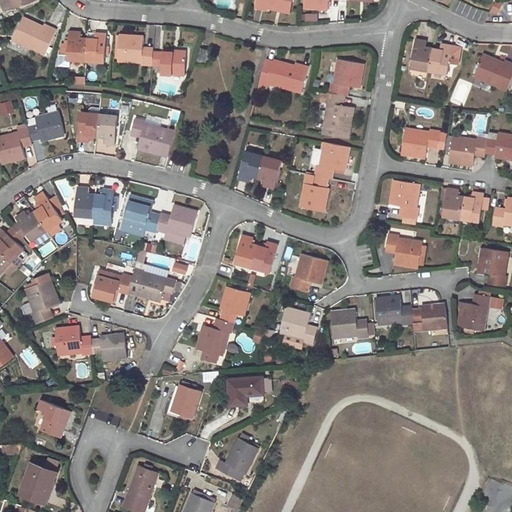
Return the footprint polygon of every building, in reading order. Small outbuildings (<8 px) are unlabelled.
[(11,0),(15,8),(35,1),(34,0),(11,0)] [(256,0),(255,8),(268,11),(269,8),(278,10),(278,8),(291,11),(292,0),(256,0)] [(304,0),(304,7),(328,10),(329,0),(304,0)] [(23,19),(13,39),(45,54),(57,30),(45,24),(43,27),(35,23),(34,25),(23,19)] [(69,32),(67,59),(105,62),(107,34),(96,33),(95,39),(80,38),(81,32),(69,32)] [(187,53),(174,52),(175,50),(163,50),(163,52),(153,52),(143,51),(143,46),(144,36),(120,35),(118,60),(142,62),(142,64),(162,65),(161,73),(185,75),(187,53)] [(415,39),(411,67),(447,73),(449,65),(452,49),(453,46),(441,44),(440,49),(426,47),(427,41),(415,39)] [(199,47),(195,60),(205,63),(209,50),(199,47)] [(459,50),(452,49),(449,65),(456,66),(459,50)] [(483,56),(474,76),(507,89),(511,79),(511,62),(505,60),(504,62),(496,59),(495,61),(483,56)] [(329,103),(324,127),(350,131),(354,108),(344,106),(339,105),(341,95),(343,95),(345,85),(350,86),(360,88),(364,64),(339,58),(336,74),(334,82),(332,82),(330,93),(328,92),(326,102),(329,103)] [(267,82),(302,91),(309,66),(296,62),(295,65),(286,63),(286,65),(273,62),(266,59),(259,86),(265,88),(267,82)] [(336,74),(329,73),(328,81),(332,82),(334,82),(336,74)] [(0,106),(3,115),(15,110),(12,100),(0,103),(0,106)] [(53,138),(52,135),(64,132),(59,111),(35,117),(37,125),(28,127),(31,140),(41,138),(41,141),(53,138)] [(81,112),(78,141),(90,142),(91,136),(97,136),(100,114),(81,112)] [(100,114),(97,136),(103,137),(103,143),(116,144),(118,116),(100,114)] [(169,130),(145,123),(145,121),(135,118),(132,131),(142,134),(141,138),(138,148),(168,157),(178,123),(171,121),(169,130)] [(23,147),(21,143),(31,140),(28,127),(19,130),(19,132),(0,136),(0,158),(1,163),(25,158),(23,147)] [(406,128),(402,154),(426,158),(428,146),(429,143),(439,145),(441,131),(431,129),(430,132),(406,128)] [(495,153),(495,156),(507,158),(508,155),(511,155),(511,134),(499,132),(498,140),(488,139),(486,152),(495,153)] [(453,136),(450,161),(473,165),(475,154),(475,151),(486,152),(488,139),(478,137),(477,139),(453,136)] [(317,166),(315,176),(329,178),(331,168),(334,169),(346,171),(350,148),(324,142),(320,166),(317,166)] [(246,151),(239,178),(250,181),(251,176),(258,178),(264,156),(246,151)] [(264,156),(258,178),(265,180),(263,185),(275,188),(282,161),(264,156)] [(306,183),(301,208),(322,212),(324,199),(327,200),(329,188),(327,187),(329,178),(315,176),(314,185),(306,183)] [(395,180),(391,204),(402,205),(406,206),(405,216),(418,218),(419,208),(417,208),(421,183),(395,180)] [(78,188),(75,216),(94,217),(96,195),(89,195),(89,188),(78,188)] [(447,188),(444,215),(462,218),(466,196),(459,195),(459,189),(447,188)] [(96,195),(94,217),(113,218),(115,191),(103,189),(103,196),(99,195),(96,195)] [(44,192),(34,199),(37,203),(47,196),(44,192)] [(466,196),(462,218),(480,221),(484,193),(473,192),(472,198),(466,196)] [(130,195),(123,221),(147,227),(147,230),(156,232),(157,230),(160,219),(150,217),(151,213),(154,202),(130,195)] [(37,210),(35,212),(47,231),(63,220),(60,216),(51,203),(47,196),(37,203),(40,208),(37,210)] [(495,211),(494,223),(504,225),(504,223),(511,224),(511,198),(508,197),(506,208),(506,212),(495,211)] [(56,200),(51,203),(60,216),(65,212),(56,200)] [(160,219),(157,230),(166,232),(167,230),(191,237),(198,211),(174,205),(171,216),(170,220),(161,217),(160,219)] [(26,211),(16,218),(18,222),(27,234),(32,242),(47,231),(35,212),(32,214),(29,216),(26,211)] [(18,222),(12,227),(22,238),(27,234),(18,222)] [(12,227),(6,232),(17,242),(22,238),(12,227)] [(0,251),(11,262),(23,248),(17,242),(6,232),(3,229),(0,232),(0,251)] [(396,253),(394,263),(419,267),(424,242),(399,238),(399,235),(389,234),(387,247),(397,249),(396,253)] [(242,235),(235,262),(253,267),(259,245),(252,243),(254,238),(242,235)] [(259,245),(253,267),(271,272),(279,244),(267,241),(265,247),(259,245)] [(44,256),(54,249),(49,242),(39,249),(44,256)] [(147,243),(146,251),(156,253),(158,244),(147,243)] [(508,276),(505,276),(509,251),(483,247),(479,271),(490,273),(494,274),(492,284),(506,287),(508,276)] [(0,273),(11,262),(0,251),(0,273)] [(294,276),(292,287),(304,290),(307,280),(311,281),(322,284),(329,260),(303,253),(297,277),(294,276)] [(28,276),(42,263),(34,255),(21,268),(28,276)] [(176,261),(173,270),(187,275),(190,265),(176,261)] [(138,262),(135,270),(144,272),(146,264),(143,263),(138,262)] [(134,277),(130,290),(138,293),(138,294),(150,298),(151,295),(162,299),(165,300),(168,291),(174,293),(177,280),(167,278),(169,271),(146,264),(144,272),(135,270),(134,277)] [(99,270),(92,295),(115,302),(119,291),(120,287),(130,290),(134,277),(123,274),(123,276),(99,270)] [(49,318),(46,308),(49,307),(60,303),(51,280),(50,281),(48,275),(34,280),(35,283),(36,285),(30,288),(26,289),(36,312),(33,313),(37,323),(49,318)] [(223,310),(221,319),(234,322),(237,313),(245,316),(251,292),(230,286),(227,299),(224,298),(221,309),(223,310)] [(463,301),(458,326),(484,331),(489,306),(491,306),(493,296),(480,293),(478,304),(474,303),(463,301)] [(401,295),(377,297),(379,324),(403,321),(404,323),(414,323),(413,309),(403,310),(402,306),(401,295)] [(422,309),(413,309),(414,323),(415,330),(448,328),(446,306),(433,307),(433,304),(422,305),(422,309)] [(317,331),(307,328),(308,324),(311,313),(288,306),(280,332),(304,338),(303,340),(314,344),(317,331)] [(356,309),(332,311),(334,337),(359,335),(359,337),(369,336),(368,323),(358,323),(357,320),(356,309)] [(204,324),(197,348),(208,351),(206,360),(220,364),(229,332),(232,332),(234,322),(221,319),(218,328),(215,327),(204,324)] [(80,326),(55,329),(58,354),(83,352),(83,355),(93,354),(92,340),(82,341),(81,337),(80,326)] [(268,328),(265,337),(272,340),(275,331),(268,328)] [(259,337),(257,342),(262,343),(265,333),(257,330),(255,335),(259,337)] [(101,339),(92,340),(93,354),(103,353),(104,360),(128,358),(126,337),(112,338),(112,336),(101,338),(101,339)] [(0,367),(14,357),(0,337),(0,367)] [(171,376),(175,369),(166,365),(163,373),(171,376)] [(248,404),(247,395),(264,394),(263,376),(228,379),(230,406),(248,404)] [(181,384),(172,411),(193,417),(202,391),(181,384)] [(51,404),(42,431),(61,437),(66,425),(63,424),(67,416),(69,418),(71,411),(51,404)] [(219,460),(216,467),(236,476),(239,470),(245,472),(246,473),(258,448),(239,439),(227,463),(219,460)] [(15,444),(4,445),(4,454),(16,453),(15,444)] [(31,463),(20,494),(41,501),(49,481),(52,482),(56,472),(31,463)] [(138,465),(123,506),(136,511),(139,503),(141,499),(148,502),(159,472),(150,469),(143,467),(138,465)] [(239,470),(236,476),(241,479),(245,472),(239,470)] [(187,507),(184,511),(211,511),(215,503),(192,493),(189,500),(194,502),(191,509),(187,507)] [(236,511),(243,500),(232,495),(227,506),(232,508),(230,511),(236,511)]
